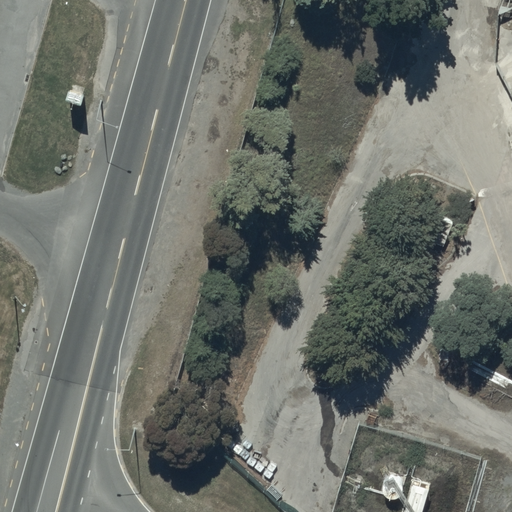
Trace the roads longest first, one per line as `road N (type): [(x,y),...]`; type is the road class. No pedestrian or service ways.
road 1 (secondary): [(84,393),(186,0)]
road 2 (secondary): [(54,511),(84,393)]
road 3 (secondary): [(84,393),(110,511)]
